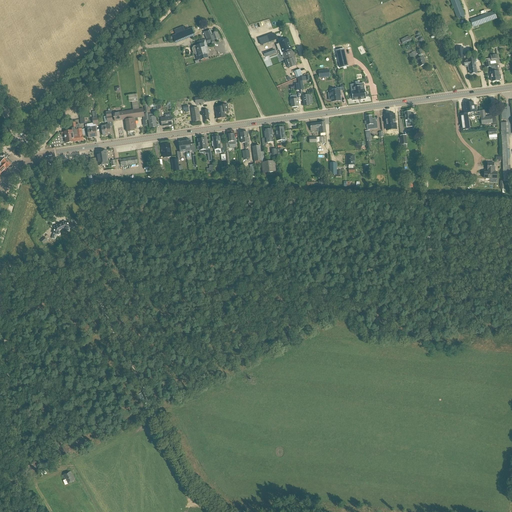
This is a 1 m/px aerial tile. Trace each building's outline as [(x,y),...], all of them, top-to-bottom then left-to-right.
[(458,0),(450,0),(457,18),(458,18),(459,19),(465,17),(464,16),(465,16),(458,0)] [(474,27),(492,20),(489,13),(471,20),(473,25),(470,25),(471,28),(474,27)] [(191,28),(179,33),(182,41),(195,36),(194,35),(191,28)] [(210,29),(206,31),(208,36),(205,37),(206,39),(208,44),(215,41),(210,29)] [(274,34),(259,40),(261,45),(276,39),(274,34)] [(400,40),(402,45),(411,41),(409,36),(400,40)] [(283,53),(285,52),(285,54),(291,51),(291,50),(290,46),(288,39),(286,40),(286,39),(283,40),(283,41),(279,43),(279,44),(276,45),(278,50),(281,49),(283,53)] [(194,47),(193,49),(194,54),(196,54),(196,55),(199,54),(200,59),(200,60),(208,58),(207,54),(203,44),(199,45),(196,46),(194,47)] [(497,55),(491,56),(491,59),(491,62),(496,61),(498,61),(497,55),(501,54),(500,48),(496,49),(497,55)] [(336,51),(340,68),(347,67),(343,49),(336,51)] [(296,66),(293,56),(294,56),(292,51),(292,52),(285,54),(283,54),(283,55),(282,56),(282,57),(283,58),(284,58),(288,69),(296,66)] [(423,57),(417,59),(419,67),(426,65),(423,57)] [(475,65),(475,62),(474,58),(466,59),(467,60),(463,60),(464,67),(468,66),(469,71),(470,71),(470,74),(477,73),(476,65),(475,65)] [(491,59),(486,59),(487,68),(491,67),(491,70),(491,73),(492,82),(496,81),(495,72),(495,70),(494,67),(494,64),(493,64),(490,65),(490,62),(491,62),(491,59)] [(306,77),(297,78),(299,90),(303,90),(303,85),(302,85),(301,81),(306,80),(306,77)] [(352,99),(353,100),(357,100),(361,99),(366,99),(366,97),(368,97),(367,93),(365,93),(364,86),(359,87),(359,84),(356,84),(356,87),(351,88),(352,95),(350,95),(350,99),(352,99)] [(341,88),(340,88),(337,88),(338,91),(330,92),(331,93),(329,93),(328,94),(329,100),(330,101),(332,101),(332,102),(341,101),(340,96),(341,96),(340,91),(341,91),(341,88)] [(308,95),(303,96),(304,106),(310,105),(309,104),(313,104),(312,98),(309,98),(308,95)] [(463,106),(465,117),(460,117),(462,131),(470,129),(468,117),(475,116),(475,117),(481,116),(480,112),(477,112),(476,106),(474,107),(473,103),(465,104),(465,106),(463,106)] [(223,106),(223,107),(215,108),(217,119),(224,118),(224,114),(225,114),(225,112),(228,112),(227,105),(223,106)] [(198,108),(191,109),(193,122),(200,121),(198,108)] [(143,109),(128,111),(131,132),(134,131),(134,128),(136,128),(135,122),(138,121),(137,118),(144,117),(143,109)] [(131,132),(128,111),(114,113),(115,121),(126,120),(127,132),(131,132)] [(480,112),(481,116),(481,118),(482,125),(493,123),(492,117),(485,117),(484,111),(480,111),(480,112)] [(410,112),(405,113),(406,120),(406,124),(412,124),(412,126),(417,126),(416,119),(415,115),(411,115),(410,112)] [(156,127),(155,117),(154,114),(148,115),(148,114),(145,114),(146,121),(149,120),(150,128),(156,127)] [(394,114),(385,116),(386,121),(385,121),(386,125),(387,130),(395,129),(396,129),(395,123),(396,123),(395,120),(394,114)] [(366,121),(365,121),(365,124),(367,124),(367,128),(373,127),(373,129),(377,128),(377,122),(376,122),(375,119),(372,119),(372,116),(366,117),(366,121)] [(161,119),(162,127),(162,126),(167,126),(172,125),(171,117),(161,119)] [(508,122),(501,123),(502,130),(502,139),(502,144),(504,178),(505,181),(511,180),(511,170),(510,170),(510,165),(509,149),(508,130),(508,122)] [(66,132),(64,132),(61,133),(62,136),(65,135),(65,136),(66,143),(74,142),(83,141),(83,135),(82,135),(81,129),(80,129),(79,125),(76,125),(75,123),(72,124),(72,129),(76,128),(76,130),(72,131),(68,132),(68,130),(66,131),(66,132)] [(316,123),(310,124),(311,132),(317,131),(317,132),(320,132),(320,128),(320,127),(319,123),(316,124),(316,123)] [(110,124),(101,126),(103,136),(111,134),(110,124)] [(95,127),(87,128),(89,138),(97,137),(95,127)] [(284,128),(276,129),(277,141),(281,141),(281,142),(282,142),(282,143),(283,143),(284,143),(285,143),(286,142),(286,141),(286,140),(286,138),(285,138),(284,137),(285,137),(284,128)] [(272,129),(268,130),(264,130),(265,143),(273,142),(272,129)] [(496,129),(488,130),(489,135),(489,138),(497,138),(497,134),(496,129)] [(229,142),(229,145),(230,145),(230,148),(236,148),(235,144),(236,144),(235,138),(234,139),(234,134),(228,135),(228,142),(229,142)] [(213,142),(212,142),(212,147),(214,146),(214,150),(215,150),(215,154),(221,153),(221,149),(220,145),(219,145),(219,142),(220,142),(219,137),(218,137),(218,136),(214,137),(214,138),(213,138),(213,142)] [(205,154),(208,154),(206,141),(205,142),(204,139),(198,140),(199,147),(197,147),(198,150),(199,150),(199,151),(204,150),(205,154)] [(164,158),(172,157),(170,144),(162,145),(164,158)] [(255,164),(262,164),(262,163),(265,163),(264,152),(261,153),(260,146),(253,147),(255,164)] [(108,164),(107,151),(97,152),(99,166),(108,164)] [(6,169),(12,162),(4,154),(0,158),(0,174),(6,168),(6,169)] [(347,156),(347,165),(349,165),(349,173),(355,173),(355,169),(353,169),(353,165),(355,165),(355,156),(347,156)] [(137,157),(121,160),(122,166),(138,163),(137,157)] [(163,160),(164,168),(166,167),(166,172),(172,172),(172,166),(171,166),(170,159),(163,160)] [(267,163),(265,163),(262,163),(262,164),(263,173),(263,172),(268,172),(268,173),(276,172),(274,162),(274,163),(267,163)] [(485,172),(484,178),(497,179),(497,172),(495,172),(495,171),(495,167),(493,166),(494,163),(488,163),(487,170),(488,170),(488,172),(485,172)] [(70,230),(70,229),(75,230),(76,227),(66,224),(65,222),(59,224),(54,227),(55,229),(52,239),(55,240),(57,235),(58,235),(59,235),(59,234),(60,234),(60,233),(60,232),(60,231),(59,231),(58,230),(59,229),(61,228),(63,227),(64,227),(65,227),(65,228),(65,229),(66,230),(67,230),(68,230),(69,230),(70,230)] [(74,481),(72,477),(70,472),(63,475),(65,478),(66,480),(64,481),(65,485),(74,481)]
